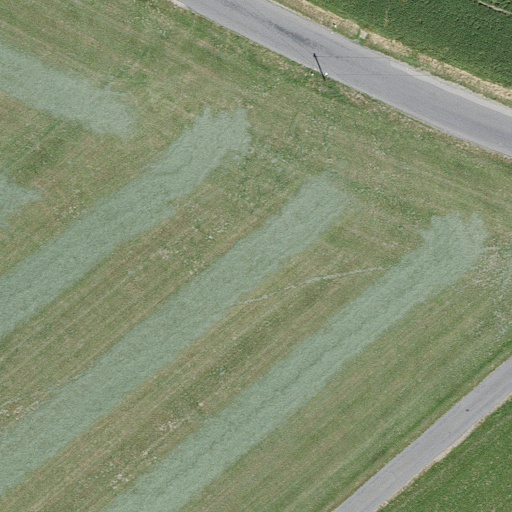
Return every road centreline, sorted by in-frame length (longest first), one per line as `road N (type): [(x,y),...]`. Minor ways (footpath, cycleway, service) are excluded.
road 1 (tertiary): [(214,0),(373,79),(511,135)]
road 2 (track): [(511,379),(358,511)]
